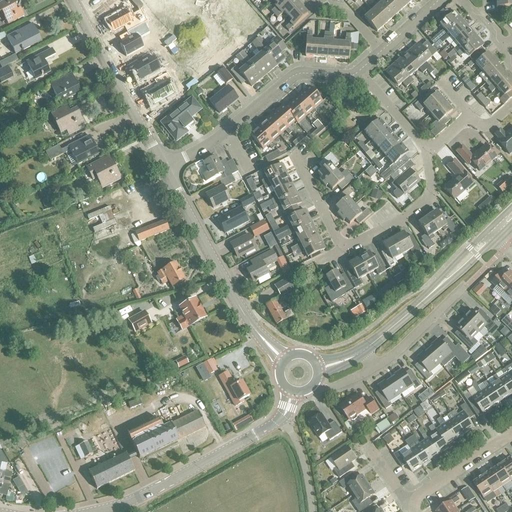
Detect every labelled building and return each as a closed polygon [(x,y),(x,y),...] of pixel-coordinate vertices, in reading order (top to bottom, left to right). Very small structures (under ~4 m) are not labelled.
[(0,0),(0,12),(1,12),(7,25),(16,21),(17,20),(24,17),(20,10),(23,8),(21,5),(28,2),(27,0),(0,0)] [(273,15),(291,0),(273,0),(273,1),(277,6),(275,8),(273,10),(270,12),(273,15)] [(284,13),(288,17),(300,7),(293,0),(291,0),(273,15),(276,19),(281,14),(281,15),(284,13)] [(388,0),(384,0),(379,5),(392,19),(399,12),(388,0)] [(402,0),(388,0),(399,12),(407,5),(402,0)] [(511,0),(495,0),(496,8),(511,7),(511,0)] [(379,5),(372,12),(384,25),(392,19),(379,5)] [(300,7),(288,17),(292,22),(289,24),(285,28),(288,32),(293,27),(293,28),(307,15),(300,7)] [(126,11),(106,22),(113,33),(123,28),(126,33),(147,23),(140,11),(130,17),(126,11)] [(430,41),(433,45),(461,20),(454,12),(450,15),(446,11),(435,20),(443,30),(430,41)] [(384,25),(372,12),(364,19),(376,32),(384,25)] [(461,20),(433,45),(437,48),(440,46),(450,37),(454,41),(468,28),(461,20)] [(31,23),(6,37),(15,54),(29,46),(40,40),(35,30),(31,23)] [(130,39),(119,45),(126,58),(144,48),(139,39),(149,33),(144,24),(126,34),(130,39)] [(453,50),(456,54),(476,37),(468,28),(454,41),(458,46),(453,50)] [(305,57),(315,58),(316,42),(311,41),(311,38),(311,32),(307,32),(306,38),(305,57)] [(315,58),(327,58),(329,33),(324,33),(323,39),(323,42),(316,42),(315,58)] [(327,58),(337,59),(339,43),(332,43),(333,40),(332,40),(333,34),(329,33),(327,58)] [(339,43),(337,59),(348,60),(349,50),(349,47),(350,43),(350,41),(350,35),(345,35),(345,41),(344,44),(339,43)] [(471,61),(472,60),(483,51),(480,48),(483,45),(476,37),(456,54),(459,57),(464,53),(468,58),(471,61)] [(259,38),(255,41),(276,66),(285,59),(280,54),(285,49),(276,38),(270,43),(272,45),(267,48),(263,44),(259,38)] [(260,54),(255,58),(268,73),(276,66),(255,41),(254,41),(251,44),(256,50),(260,54)] [(417,44),(409,51),(426,71),(429,75),(433,72),(425,63),(430,59),(430,58),(436,53),(426,42),(420,47),(417,44)] [(26,62),(34,79),(49,72),(44,61),(55,55),(51,49),(26,62)] [(238,54),(243,60),(259,80),(268,73),(255,58),(251,62),(247,57),(242,51),(238,54)] [(409,51),(401,58),(414,73),(418,69),(422,74),(426,71),(409,51)] [(443,51),(439,55),(442,58),(444,61),(447,57),(446,56),(443,51)] [(474,64),(482,72),(496,60),(493,57),(490,59),(486,54),(483,51),(472,60),(475,63),(474,64)] [(152,57),(131,69),(138,82),(160,70),(152,57)] [(401,58),(393,65),(410,84),(413,82),(409,77),(414,73),(401,58)] [(259,80),(243,60),(239,63),(243,68),(239,72),(235,67),(230,71),(241,85),(246,81),(251,87),(259,80)] [(478,76),(485,84),(501,70),(497,66),(499,64),(496,60),(482,72),(478,76)] [(410,84),(393,65),(384,73),(389,79),(387,81),(394,89),(396,87),(397,87),(402,83),(406,88),(410,84)] [(0,69),(0,80),(1,84),(13,78),(7,66),(0,69)] [(217,74),(226,85),(232,80),(223,69),(217,74)] [(492,85),(496,89),(510,76),(507,73),(505,75),(501,70),(485,84),(489,88),(492,85)] [(158,87),(146,94),(154,108),(175,95),(168,83),(172,80),(168,73),(154,81),(158,87)] [(511,78),(510,76),(496,89),(500,93),(496,97),(501,103),(503,106),(511,97),(511,94),(510,92),(511,89),(511,83),(511,82),(511,81),(511,78)] [(461,81),(466,86),(470,83),(465,77),(461,81)] [(49,85),(59,103),(80,91),(73,79),(64,84),(61,79),(49,85)] [(470,83),(466,86),(470,92),(475,88),(470,83)] [(209,102),(219,114),(237,99),(227,87),(209,102)] [(308,87),(300,95),(313,109),(322,102),(308,87)] [(194,92),(198,97),(202,93),(199,88),(194,92)] [(424,108),(430,115),(444,102),(436,94),(432,98),(428,93),(414,105),(420,112),(424,108)] [(475,97),(480,103),(484,99),(479,94),(475,97)] [(300,95),(292,102),(305,117),(310,112),(313,114),(315,112),(313,109),(300,95)] [(191,99),(161,123),(175,142),(186,133),(184,130),(192,123),(189,119),(200,110),(191,99)] [(484,99),(480,103),(484,108),(485,109),(489,105),(484,99)] [(292,102),(284,108),(284,109),(295,122),(297,124),(305,117),(292,102)] [(444,102),(430,115),(436,121),(431,125),(434,129),(430,133),(434,138),(446,128),(444,126),(451,120),(447,115),(452,111),(444,102)] [(282,106),(274,114),(287,128),(295,122),(284,109),(284,108),(282,106)] [(51,115),(60,133),(67,130),(69,135),(78,130),(75,126),(82,122),(77,113),(67,118),(63,109),(51,115)] [(274,114),(266,121),(279,136),(284,131),(288,135),(291,133),(287,129),(274,114)] [(364,132),(371,141),(386,127),(379,119),(364,132)] [(266,121),(257,128),(271,142),(279,136),(266,121)] [(312,125),(317,130),(319,133),(324,129),(317,121),(312,125)] [(371,141),(378,149),(393,136),(386,127),(371,141)] [(271,142),(257,128),(249,135),(262,150),(267,146),(271,150),(274,147),(270,143),(271,142)] [(494,135),(500,141),(498,142),(509,155),(511,152),(511,151),(511,150),(511,129),(505,136),(500,130),(494,135)] [(319,133),(317,130),(308,137),(311,140),(319,133)] [(378,149),(385,157),(400,144),(393,136),(378,149)] [(299,143),(297,140),(296,140),(294,138),(291,141),(293,143),(292,144),(295,147),(299,143)] [(67,147),(77,165),(98,154),(92,142),(83,147),(79,141),(67,147)] [(400,144),(385,157),(390,162),(386,166),(393,173),(403,165),(399,160),(408,152),(400,144)] [(456,152),(468,165),(471,162),(479,172),(495,158),(485,146),(472,158),(462,146),(456,152)] [(45,153),(49,161),(63,155),(61,151),(59,152),(56,147),(45,153)] [(281,157),(280,153),(277,151),(264,157),(267,164),(281,157)] [(319,180),(321,184),(336,172),(332,167),(338,163),(330,154),(318,164),(322,169),(317,174),(321,178),(319,180)] [(208,173),(202,175),(206,182),(223,173),(226,178),(231,176),(232,175),(237,173),(237,172),(231,161),(226,164),(220,167),(215,157),(203,164),(208,173)] [(86,167),(91,177),(95,175),(98,179),(101,178),(105,186),(120,179),(111,162),(104,166),(101,161),(103,160),(102,159),(86,167)] [(444,189),(454,200),(472,184),(463,173),(464,172),(454,160),(447,167),(456,177),(444,189)] [(399,169),(390,177),(394,182),(393,183),(404,195),(419,182),(409,170),(414,166),(409,161),(399,169)] [(263,186),(286,174),(281,164),(274,168),(272,165),(263,170),(265,173),(263,173),(266,179),(261,182),(263,186)] [(365,173),(371,179),(376,175),(370,168),(365,173)] [(336,172),(321,184),(325,188),(327,186),(331,190),(337,186),(341,191),(353,180),(345,171),(339,176),(336,172)] [(273,192),(291,183),(286,174),(263,186),(259,188),(262,192),(265,190),(271,187),(273,192)] [(231,176),(226,178),(219,182),(222,186),(205,195),(213,209),(229,200),(223,188),(234,183),(231,176)] [(511,183),(507,178),(496,188),(502,195),(511,186),(511,183)] [(251,179),(246,182),(251,192),(256,189),(251,179)] [(271,201),(273,205),(295,193),(291,183),(273,192),(276,198),(271,201)] [(336,214),(339,218),(353,206),(347,198),(352,193),(348,188),(336,198),(340,203),(335,208),(339,213),(336,214)] [(370,198),(378,201),(381,192),(373,190),(370,198)] [(296,193),(273,205),(275,209),(281,207),(285,215),(297,209),(296,206),(301,203),(296,193)] [(239,202),(243,209),(253,203),(250,196),(239,202)] [(490,197),(484,203),(489,209),(496,203),(490,197)] [(353,206),(339,218),(343,222),(345,220),(349,225),(354,220),(358,225),(370,215),(366,210),(361,214),(353,206)] [(102,225),(92,229),(94,233),(116,224),(109,207),(87,216),(88,220),(98,217),(102,225)] [(217,220),(225,234),(247,222),(240,208),(217,220)] [(284,228),(286,231),(309,220),(304,210),(287,219),(290,225),(284,228)] [(436,211),(427,217),(437,232),(441,229),(443,232),(447,229),(451,234),(456,230),(448,219),(443,222),(436,211)] [(270,214),(264,217),(266,220),(268,224),(273,222),(270,214)] [(437,232),(427,217),(418,224),(425,235),(420,238),(428,250),(434,246),(430,241),(434,238),(432,235),(437,232)] [(294,233),(297,238),(314,229),(309,220),(286,231),(289,236),(294,233)] [(135,234),(138,243),(169,231),(165,221),(134,233),(135,234)] [(263,222),(249,228),(254,238),(268,231),(267,230),(263,222)] [(279,231),(273,234),(275,238),(279,235),(281,234),(286,232),(284,228),(279,231)] [(292,253),(296,251),(319,239),(314,229),(297,238),(300,244),(290,249),(292,253)] [(402,233),(393,239),(402,255),(409,251),(412,256),(420,252),(411,236),(406,239),(402,233)] [(230,245),(237,258),(255,248),(248,235),(230,245)] [(319,239),(296,251),(299,255),(304,253),(307,258),(309,257),(311,260),(321,255),(319,252),(324,249),(319,239)] [(402,255),(393,239),(383,245),(386,250),(380,253),(390,269),(397,265),(394,259),(402,255)] [(246,270),(252,283),(255,282),(257,282),(259,285),(270,280),(267,275),(268,275),(264,268),(277,261),(271,251),(253,260),(255,266),(246,270)] [(368,253),(358,259),(367,275),(375,270),(378,276),(385,271),(376,255),(371,259),(368,253)] [(367,275),(358,259),(348,264),(351,270),(346,273),(355,289),(362,285),(359,279),(367,275)] [(158,276),(155,278),(157,282),(159,281),(161,285),(168,281),(171,287),(184,280),(175,263),(162,271),(156,274),(158,276)] [(330,287),(323,291),(330,303),(345,294),(353,290),(344,274),(338,277),(335,272),(325,278),(330,287)] [(497,286),(505,294),(511,286),(511,274),(510,273),(505,278),(500,274),(492,283),(496,287),(497,286)] [(273,286),(280,297),(291,291),(293,294),(296,292),(294,289),(297,287),(293,281),(290,283),(287,278),(273,286)] [(385,288),(389,293),(397,287),(393,282),(385,288)] [(472,292),(478,297),(485,290),(480,284),(472,292)] [(132,292),(137,301),(141,300),(136,290),(132,292)] [(184,316),(176,320),(183,331),(206,317),(195,299),(179,308),(184,316)] [(264,306),(276,326),(292,316),(289,310),(284,313),(285,315),(283,316),(274,300),(264,306)] [(361,305),(357,308),(361,315),(365,313),(361,305)] [(493,306),(489,310),(495,316),(499,312),(493,306)] [(472,311),(464,319),(478,333),(484,328),(488,333),(495,326),(486,317),(482,321),(472,311)] [(127,321),(134,334),(151,325),(144,312),(127,321)] [(506,317),(500,323),(506,328),(511,323),(506,317)] [(478,333),(464,319),(455,327),(466,338),(462,342),(471,351),(478,343),(473,339),(478,333)] [(505,328),(500,333),(505,337),(509,333),(505,328)] [(433,347),(429,351),(441,364),(440,364),(443,367),(455,358),(461,365),(464,363),(470,358),(460,347),(458,345),(455,348),(447,339),(442,343),(439,340),(432,346),(433,347)] [(495,348),(499,354),(504,350),(500,345),(495,348)] [(481,346),(470,357),(475,363),(488,353),(481,346)] [(441,364),(429,351),(425,354),(424,353),(417,359),(420,362),(415,367),(427,381),(433,376),(430,373),(440,364),(441,364)] [(485,359),(488,364),(495,360),(491,354),(485,359)] [(174,362),(178,369),(188,364),(184,357),(174,362)] [(488,364),(485,359),(479,363),(482,368),(488,364)] [(201,365),(207,376),(217,371),(211,360),(201,365)] [(477,366),(468,372),(471,376),(480,370),(477,366)] [(396,377),(391,380),(401,394),(413,387),(415,390),(421,386),(410,370),(405,374),(402,370),(395,375),(396,377)] [(501,372),(496,375),(499,380),(500,380),(510,396),(511,394),(511,379),(508,375),(505,370),(501,372)] [(233,394),(229,397),(235,407),(243,402),(242,400),(248,396),(241,383),(239,384),(237,381),(233,384),(227,372),(218,377),(226,391),(230,389),(233,394)] [(455,383),(458,386),(471,377),(471,376),(468,373),(455,383)] [(496,383),(490,386),(500,402),(510,396),(500,380),(499,380),(496,375),(492,378),(496,383)] [(401,394),(391,380),(387,383),(386,381),(378,386),(380,390),(375,394),(386,410),(392,406),(389,402),(401,394)] [(487,381),(478,387),(492,408),(500,402),(490,386),(487,381)] [(469,394),(464,397),(472,410),(477,406),(483,414),(492,408),(478,387),(474,382),(473,383),(472,388),(474,390),(477,395),(472,399),(469,394)] [(425,394),(428,399),(434,395),(431,390),(425,394)] [(371,415),(378,410),(371,399),(364,403),(359,395),(340,407),(349,421),(350,420),(352,421),(354,422),(357,420),(357,418),(356,416),(367,409),(371,415)] [(432,401),(434,404),(441,400),(439,396),(432,401)] [(455,411),(451,414),(465,434),(474,428),(469,420),(474,417),(465,404),(460,408),(463,413),(458,416),(455,411)] [(420,407),(413,412),(416,416),(423,412),(420,407)] [(158,419),(127,434),(139,459),(206,427),(198,412),(163,429),(158,419)] [(395,414),(388,419),(391,424),(399,420),(395,414)] [(450,421),(445,425),(456,440),(465,434),(451,414),(447,416),(450,421)] [(309,423),(319,438),(325,435),(329,441),(342,433),(335,422),(329,426),(321,415),(309,423)] [(249,416),(231,426),(235,432),(253,422),(249,416)] [(407,420),(410,425),(416,420),(413,416),(407,420)] [(441,427),(436,431),(447,446),(456,440),(445,425),(445,424),(442,420),(441,418),(437,421),(438,422),(441,427)] [(376,426),(381,433),(390,426),(386,420),(376,426)] [(433,436),(428,439),(438,455),(448,449),(447,446),(436,431),(434,428),(433,426),(428,428),(433,436)] [(421,428),(418,430),(420,433),(421,436),(424,441),(419,444),(429,461),(438,455),(428,439),(425,434),(423,431),(421,428)] [(383,439),(388,446),(394,442),(389,435),(383,439)] [(405,443),(411,451),(421,467),(429,461),(419,444),(414,437),(410,439),(405,443)] [(86,442),(78,446),(84,458),(92,454),(86,442)] [(334,470),(339,479),(353,470),(349,464),(356,460),(348,448),(331,459),(337,468),(334,470)] [(421,467),(411,451),(402,457),(398,452),(393,455),(402,468),(407,465),(412,473),(421,467)] [(0,489),(0,490),(2,485),(8,486),(11,474),(4,473),(0,471),(0,467),(1,464),(6,465),(7,462),(1,453),(0,452),(0,489)] [(134,472),(125,454),(88,472),(96,490),(134,472)] [(511,462),(510,459),(501,465),(511,481),(511,482),(511,462)] [(501,465),(492,471),(502,487),(511,481),(501,465)] [(492,471),(483,477),(497,498),(501,495),(497,490),(502,487),(492,471)] [(347,487),(353,496),(368,486),(362,476),(354,482),(350,477),(340,483),(344,489),(347,487)] [(497,498),(483,477),(473,483),(484,499),(486,502),(487,502),(491,500),(491,498),(493,501),(497,498)] [(356,500),(352,503),(355,507),(358,511),(360,511),(370,506),(366,501),(374,495),(368,486),(353,496),(356,500)] [(467,488),(461,492),(464,496),(470,492),(467,488)] [(6,492),(5,500),(12,501),(13,494),(6,492)] [(436,511),(435,511),(455,511),(457,511),(454,505),(460,501),(457,498),(436,511)]
